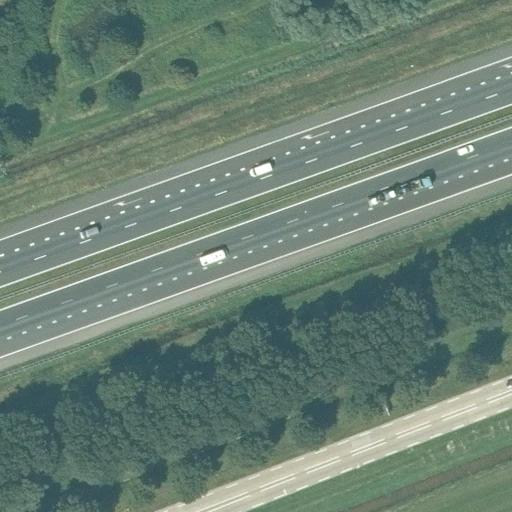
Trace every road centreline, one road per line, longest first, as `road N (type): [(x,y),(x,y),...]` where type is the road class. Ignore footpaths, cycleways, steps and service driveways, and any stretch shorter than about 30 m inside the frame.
road 1 (motorway): [(0,325),(511,141)]
road 2 (motorway): [(511,89),(0,271)]
road 3 (secondary): [(206,511),(511,392)]
